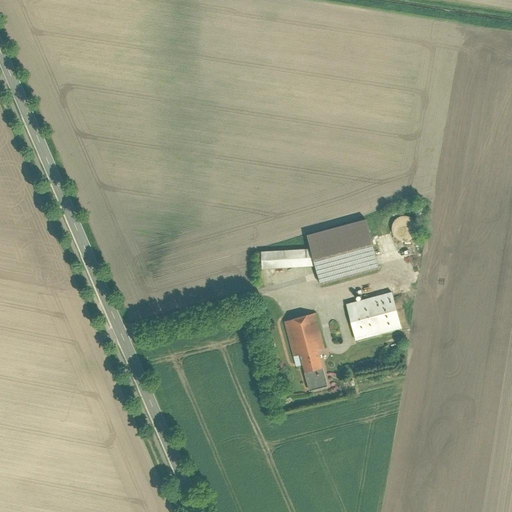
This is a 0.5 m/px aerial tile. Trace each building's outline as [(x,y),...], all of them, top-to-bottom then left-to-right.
[(409,214),(405,214),(402,215),(397,217),(393,223),(393,227),(393,230),(395,234),(398,238),(403,240),(407,240),(412,239),(415,236),(418,232),(419,228),(418,223),(416,219),(413,216),(409,214)] [(316,267),(321,286),(381,269),(366,215),(306,232),(310,249),(316,267)] [(310,249),(260,251),(260,269),(316,267),(310,249)] [(347,304),(357,341),(404,328),(394,291),(347,304)] [(304,357),(312,387),(333,382),(322,345),(327,343),(319,312),(283,321),(293,359),(304,357)]
